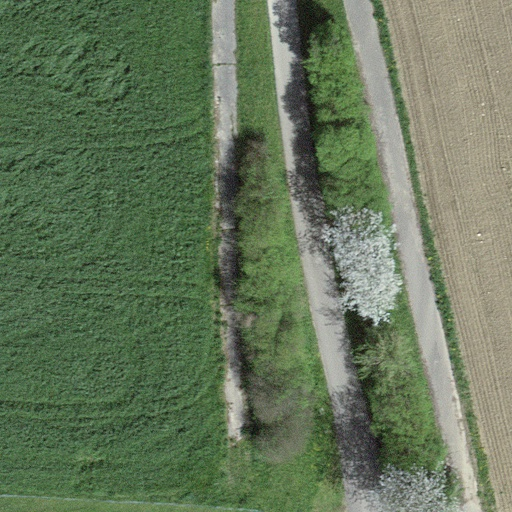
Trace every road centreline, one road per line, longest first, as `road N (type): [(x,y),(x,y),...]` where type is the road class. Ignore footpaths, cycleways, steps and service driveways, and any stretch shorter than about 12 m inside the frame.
road 1 (track): [(471,511),(358,0)]
road 2 (residential): [(374,511),(303,190),(280,0)]
road 3 (track): [(239,474),(222,0)]
